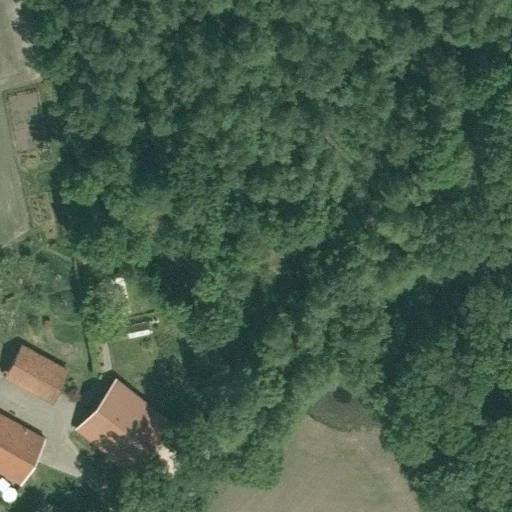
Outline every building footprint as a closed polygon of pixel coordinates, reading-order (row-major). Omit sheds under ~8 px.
[(129,309),(122,275),(110,278),(118,312),(129,309)] [(125,329),(128,340),(150,335),(147,323),(125,329)] [(0,378),(48,399),(63,364),(10,341),(0,363),(0,378)] [(76,427),(131,471),(170,422),(115,378),(76,427)] [(0,412),(0,470),(20,481),(44,437),(0,412)]
